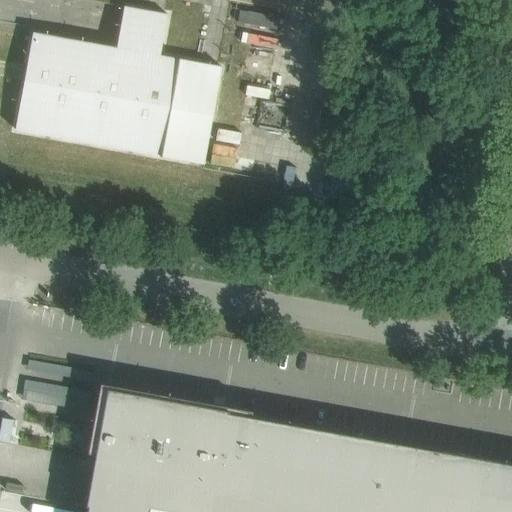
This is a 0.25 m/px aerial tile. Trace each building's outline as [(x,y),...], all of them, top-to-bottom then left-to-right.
[(33,32),(15,129),(203,164),(221,67),(159,55),(167,14),(125,6),(117,47),(33,32)] [(320,104),(314,143),(338,147),(345,109),(320,104)] [(281,190),(317,196),(321,171),(285,164),(281,190)] [(450,248),(445,275),(462,278),(467,251),(450,248)] [(6,356),(0,394),(0,396),(87,410),(93,370),(6,356)] [(442,511),(453,453),(250,416),(251,410),(103,383),(91,453),(94,453),(85,505),(87,506),(85,511),(442,511)] [(511,511),(511,463),(453,453),(442,511),(511,511)]
